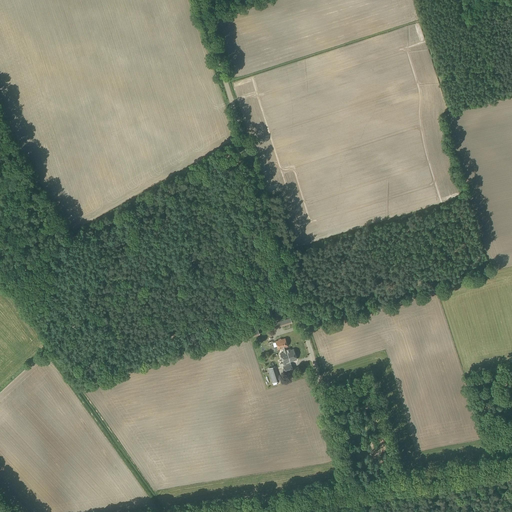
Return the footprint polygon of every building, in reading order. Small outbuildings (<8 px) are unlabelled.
[(273,329),(291,323),(290,318),(271,324),(273,329)] [(253,338),(260,335),(258,329),(251,331),(253,338)] [(286,347),(287,346),(285,338),(275,341),(278,349),(282,348),(286,347)] [(287,350),(286,347),(282,348),(284,352),(280,353),(284,366),(283,367),(285,373),(293,371),(291,364),(290,361),(296,360),(293,349),(290,350),(289,349),(287,350)] [(275,367),(267,369),(272,384),(279,381),(275,367)]
